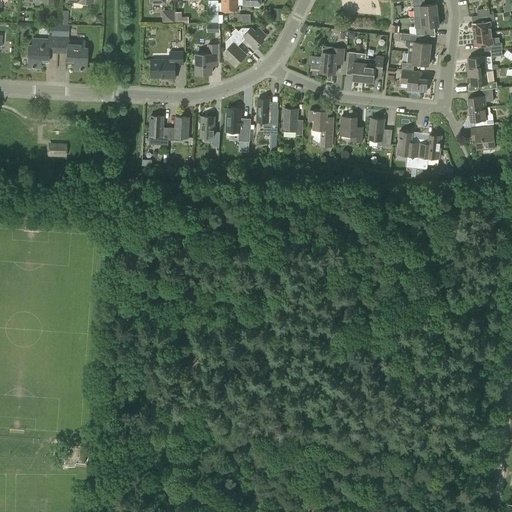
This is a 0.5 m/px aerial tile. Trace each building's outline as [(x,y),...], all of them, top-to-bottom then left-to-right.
[(259,7),(259,5),(261,5),(261,0),(222,0),(222,11),(238,11),(238,5),(254,5),(254,7),(259,7)] [(425,5),(424,0),(412,0),(413,6),(414,17),(421,16),(438,15),(437,3),(425,5)] [(174,10),(162,10),(163,22),(175,22),(174,10)] [(218,11),(208,11),(208,22),(218,22),(218,11)] [(484,21),(472,23),(474,34),(492,32),(491,21),(493,20),(494,20),(494,13),(490,14),(483,14),(483,17),(484,21)] [(421,16),(414,17),(415,28),(416,34),(433,36),(432,26),(439,26),(438,15),(421,16)] [(68,37),(68,25),(59,25),(58,36),(57,49),(68,49),(68,54),(67,54),(66,61),(74,61),(73,69),(86,69),(87,48),(84,48),(84,42),(68,41),(68,37)] [(233,34),(242,42),(246,38),(256,48),(264,39),(263,38),(266,35),(258,27),(255,31),(252,28),(242,28),(239,31),(236,28),(232,32),(233,34)] [(492,32),(474,34),(475,46),(490,44),(491,50),(501,49),(503,49),(502,43),(500,43),(499,37),(492,37),(492,32)] [(413,52),(430,54),(431,43),(417,41),(418,35),(401,33),(401,39),(406,40),(405,45),(409,47),(408,51),(413,52)] [(238,46),(242,42),(233,34),(226,41),(226,51),(229,54),(226,57),(234,65),(237,62),(238,63),(247,54),(238,46)] [(57,49),(58,36),(48,36),(48,40),(32,39),(32,45),(28,45),(27,66),(40,67),(40,59),(48,60),(48,53),(46,53),(46,48),(57,49)] [(211,65),(218,65),(218,44),(208,44),(208,53),(196,54),(197,73),(212,73),(211,65)] [(343,64),(344,48),(335,47),(335,53),(323,52),(321,72),(335,74),(336,63),(343,64)] [(175,78),(175,64),(183,64),(183,51),(170,51),(170,60),(151,60),(152,77),(166,77),(166,78),(175,78)] [(402,69),(403,69),(413,70),(414,63),(429,65),(430,54),(413,52),(408,51),(407,62),(402,62),(402,69)] [(365,63),(366,58),(366,53),(349,52),(347,66),(353,66),(352,80),(363,81),(365,63)] [(309,65),(320,66),(321,55),(310,54),(309,65)] [(365,63),(363,81),(374,82),(375,69),(383,70),(384,56),(376,55),(376,59),(366,58),(365,63)] [(491,56),(468,58),(469,67),(467,67),(468,72),(469,72),(486,70),(487,70),(493,69),(491,56)] [(389,69),(387,79),(395,80),(396,70),(389,69)] [(419,78),(420,71),(413,70),(403,69),(401,83),(408,83),(408,90),(426,92),(428,79),(419,78)] [(494,83),(493,69),(487,70),(486,70),(469,72),(468,72),(468,77),(470,76),(471,85),(478,84),(478,90),(492,88),(497,88),(497,82),(494,83)] [(478,90),(475,90),(476,96),(468,97),(469,109),(486,107),(486,101),(493,100),(492,88),(478,90)] [(277,134),(277,126),(278,109),(269,109),(270,99),(258,99),(257,121),(264,122),(263,134),(277,134)] [(490,107),(486,107),(469,109),(471,120),(475,120),(476,126),(494,124),(493,114),(490,112),(490,107)] [(250,141),(251,120),(241,120),(241,108),(227,108),(226,131),(227,131),(227,135),(234,136),(234,132),(239,132),(239,141),(250,141)] [(303,134),(303,120),(297,119),(298,108),(285,108),(284,131),(296,132),(296,134),(303,134)] [(332,137),(333,127),(327,127),(327,111),(310,110),(309,120),(314,120),(313,128),(312,128),(312,135),(320,140),(320,146),(332,147),(332,137)] [(169,140),(169,127),(163,127),(164,116),(151,115),(150,136),(156,136),(155,139),(169,140)] [(219,145),(220,131),(214,131),(215,117),(202,116),(201,136),(206,136),(206,140),(213,140),(213,145),(219,145)] [(362,141),(363,129),(357,129),(357,117),(341,116),(340,135),(352,135),(351,141),(362,141)] [(169,127),(169,140),(182,140),(182,137),(188,137),(189,117),(176,117),(175,127),(169,127)] [(390,146),(392,129),(383,129),(384,119),(371,118),(369,139),(378,140),(378,142),(385,143),(384,146),(390,146)] [(493,131),(492,125),(471,128),(473,137),(476,137),(477,149),(495,147),(494,131),(493,131)] [(418,160),(420,142),(411,141),(412,132),(400,131),(398,153),(407,155),(406,167),(417,168),(418,160)] [(418,160),(417,168),(427,169),(428,157),(439,158),(442,136),(430,134),(429,143),(420,142),(418,160)] [(66,157),(67,143),(48,142),(48,156),(66,157)]
